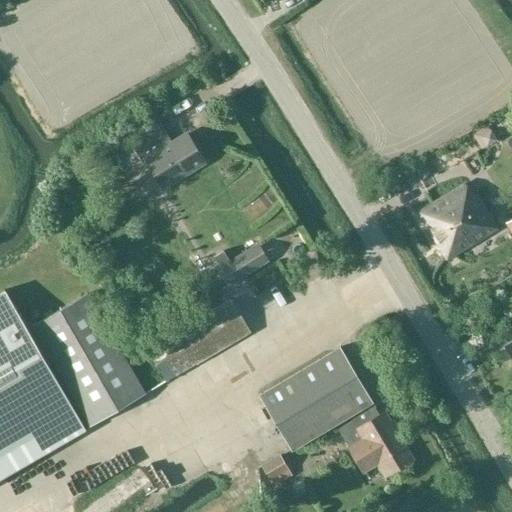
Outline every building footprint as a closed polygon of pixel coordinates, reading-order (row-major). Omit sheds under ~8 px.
[(161,188),(203,163),(186,135),(171,144),(159,123),(128,142),(141,163),(145,161),(161,188)] [(465,185),(417,213),(446,261),(495,230),(465,185)] [(224,251),(214,256),(221,267),(218,268),(229,285),(239,279),(267,262),(256,245),(230,261),(224,251)] [(86,294),(31,326),(27,328),(5,290),(0,292),(0,479),(86,430),(44,357),(48,355),(89,426),(144,394),(86,294)] [(165,381),(249,333),(230,300),(146,349),(165,381)] [(338,348),(258,396),(290,450),(348,416),(349,418),(371,404),(370,403),(338,348)] [(378,415),(371,404),(349,418),(351,421),(337,429),(347,447),(346,447),(362,474),(376,467),(383,479),(414,460),(397,431),(399,430),(393,419),(390,420),(385,411),(378,415)] [(292,475),(279,454),(260,465),(273,486),(292,475)]
